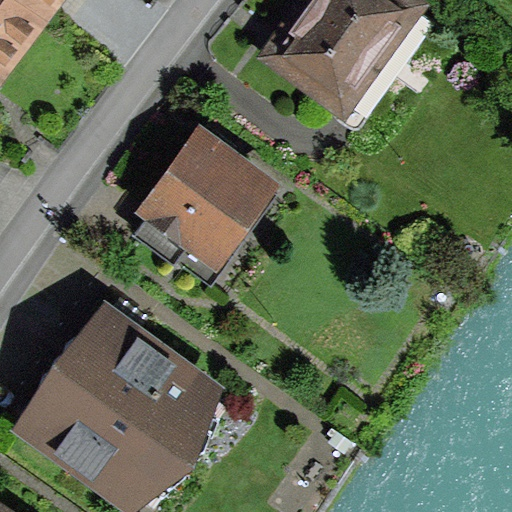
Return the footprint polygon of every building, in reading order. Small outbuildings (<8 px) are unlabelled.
[(0,0),(0,74),(46,14),(26,0),(0,0)] [(56,0),(26,0),(46,14),(56,0)] [(425,0),(290,0),(259,44),(337,108),(333,115),(358,133),(438,23),(420,9),(425,0)] [(278,175),(199,116),(133,204),(144,214),(133,229),(211,285),(279,190),(272,184),(278,175)] [(192,451),(224,377),(107,293),(52,350),(13,423),(131,507),(192,451)] [(30,511),(0,491),(0,511),(30,511)]
